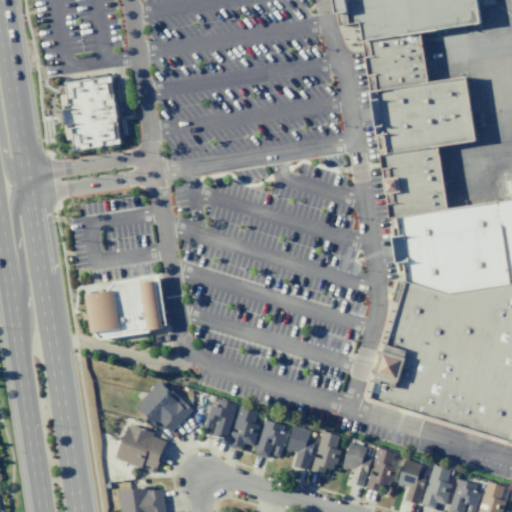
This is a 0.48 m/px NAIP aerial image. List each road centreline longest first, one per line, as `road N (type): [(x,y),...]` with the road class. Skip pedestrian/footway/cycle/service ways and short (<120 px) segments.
road 1 (primary): [(76,511),(0,19)]
road 2 (primary): [(0,228),(42,511)]
road 3 (residential): [(207,482),(227,478),(337,511)]
